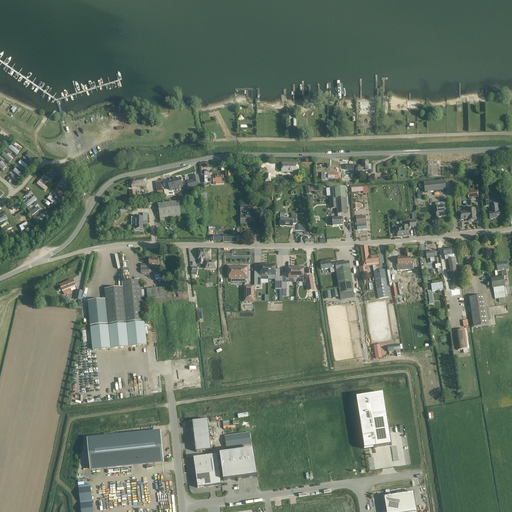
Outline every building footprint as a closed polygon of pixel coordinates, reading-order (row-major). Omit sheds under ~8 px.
[(2,132),(0,133),(0,134),(5,139),(3,140),(6,142),(7,141),(8,141),(10,139),(2,132)] [(11,145),(9,149),(18,155),(20,151),(11,145)] [(3,153),(1,156),(9,163),(11,160),(6,156),(7,154),(5,153),(4,154),(3,153)] [(27,153),(25,156),(30,160),(28,161),(31,164),(32,162),(34,163),(36,160),(27,153)] [(20,160),(18,163),(22,167),(21,168),(23,170),(24,168),(27,170),(29,167),(20,160)] [(356,166),(356,173),(363,173),(363,171),(369,171),(369,170),(371,170),(371,164),(368,164),(368,161),(362,161),(362,166),(356,166)] [(282,170),(297,171),(298,163),(282,162),(282,170)] [(19,176),(22,173),(17,168),(11,173),(14,176),(16,173),(19,176)] [(342,171),(342,180),(353,180),(354,171),(342,171)] [(193,181),(187,182),(189,188),(200,185),(197,176),(192,177),(193,181)] [(132,188),(146,186),(146,177),(131,179),(132,188)] [(61,182),(70,190),(73,186),(64,178),(61,182)] [(180,179),(168,182),(170,190),(182,187),(180,179)] [(46,192),(49,188),(40,181),(36,185),(46,192)] [(424,188),(425,193),(446,191),(445,186),(445,181),(424,183),(424,188)] [(56,188),(55,191),(59,195),(58,196),(60,198),(63,194),(56,188)] [(345,188),(335,189),(336,199),(335,199),(331,199),(330,199),(331,209),(336,208),(337,214),(338,214),(338,218),(332,218),(333,226),(342,225),(342,218),(341,214),(347,213),(345,188)] [(35,196),(25,204),(28,207),(38,199),(35,196)] [(49,196),(47,199),(55,206),(57,203),(49,196)] [(158,205),(160,222),(181,219),(179,202),(158,204),(158,205)] [(490,205),(491,213),(489,213),(489,214),(490,219),(497,218),(497,216),(499,216),(499,212),(498,204),(490,205)] [(31,209),(28,211),(30,213),(29,213),(32,216),(39,210),(37,207),(32,211),(31,209)] [(250,212),(251,212),(251,207),(241,207),(241,213),(245,213),(245,217),(241,217),(241,224),(254,224),(254,217),(250,217),(250,212)] [(436,213),(437,218),(446,216),(446,212),(445,207),(436,208),(436,213)] [(476,220),(476,215),(475,209),(467,209),(467,212),(460,213),(461,220),(468,219),(468,221),(476,220)] [(46,213),(37,220),(40,223),(48,216),(46,213)] [(144,230),(144,222),(148,222),(147,214),(143,214),(143,217),(131,217),(131,226),(134,226),(134,231),(140,231),(140,230),(144,230)] [(280,219),(280,221),(280,226),(293,226),(293,224),(296,224),(296,214),(292,214),(292,219),(280,219)] [(356,217),(356,222),(355,222),(355,225),(357,225),(357,230),(367,229),(366,221),(365,216),(356,217)] [(415,219),(407,220),(407,224),(409,224),(410,228),(416,227),(416,221),(415,221),(415,219)] [(1,226),(3,232),(12,228),(11,224),(7,226),(6,224),(1,226)] [(397,237),(409,236),(408,226),(401,226),(401,229),(397,230),(397,237)] [(379,265),(377,256),(368,257),(367,247),(360,248),(361,253),(363,267),(379,265)] [(453,290),(459,289),(454,254),(452,255),(451,248),(443,250),(444,256),(445,256),(445,260),(448,259),(453,290)] [(210,251),(199,251),(199,258),(199,262),(200,263),(200,264),(201,264),(202,264),(203,263),(203,258),(206,258),(206,268),(216,268),(216,262),(210,262),(210,258),(210,251)] [(433,251),(426,252),(427,259),(430,259),(431,262),(435,262),(435,265),(439,264),(438,258),(434,259),(434,258),(433,251)] [(398,265),(396,265),(397,271),(413,270),(413,264),(410,264),(410,257),(409,257),(409,254),(405,255),(405,257),(397,258),(398,265)] [(141,273),(146,273),(150,273),(149,268),(149,267),(150,267),(154,267),(154,268),(162,268),(162,262),(159,262),(159,259),(149,259),(149,264),(141,265),(141,273)] [(353,291),(350,267),(349,262),(331,265),(330,262),(321,263),(322,270),(330,268),(331,273),(336,272),(340,293),(353,291)] [(499,303),(504,302),(503,298),(505,297),(504,286),(505,286),(503,277),(507,276),(506,270),(508,270),(507,262),(496,263),(498,272),(501,271),(502,277),(491,279),(493,288),(495,299),(498,298),(499,303)] [(261,273),(255,273),(255,284),(261,284),(261,280),(266,280),(268,280),(268,265),(261,265),(261,273)] [(230,268),(229,279),(248,279),(248,267),(230,268)] [(379,299),(389,297),(384,270),(374,271),(379,299)] [(76,286),(75,285),(73,280),(60,285),(63,292),(64,295),(71,292),(69,289),(76,286)] [(403,280),(395,281),(397,297),(405,296),(405,292),(403,280)] [(140,281),(122,282),(123,287),(126,323),(144,321),(140,281)] [(442,283),(431,284),(432,292),(438,291),(438,292),(440,292),(440,291),(443,290),(442,283)] [(254,286),(244,286),(244,302),(254,302),(254,286)] [(105,289),(106,299),(108,324),(126,323),(123,287),(105,289)] [(162,287),(146,289),(147,299),(163,297),(162,287)] [(461,298),(459,289),(453,290),(453,292),(451,292),(452,300),(461,298)] [(470,298),(474,327),(489,325),(488,316),(490,315),(489,307),(487,308),(485,295),(470,298)] [(106,299),(88,301),(90,326),(108,324),(106,299)] [(144,322),(90,327),(93,351),(147,345),(144,322)] [(454,331),(457,351),(469,349),(466,329),(454,331)] [(121,394),(120,381),(115,381),(115,377),(109,377),(109,387),(106,387),(107,393),(117,393),(118,394),(121,394)] [(383,394),(356,398),(364,447),(365,447),(365,450),(392,445),(383,394)] [(323,414),(318,414),(316,405),(307,406),(314,451),(318,451),(320,464),(321,465),(325,465),(331,464),(332,463),(332,464),(339,463),(338,457),(339,457),(332,416),(323,417),(322,417),(321,414),(323,414)] [(251,415),(258,476),(299,470),(293,425),(307,423),(305,406),(251,415)] [(208,420),(193,422),(196,452),(211,451),(208,420)] [(144,434),(89,439),(92,470),(147,464),(163,462),(159,432),(144,433),(144,434)] [(226,449),(227,448),(251,445),(250,433),(225,436),(226,449)] [(254,450),(220,454),(224,481),(257,476),(254,450)] [(205,456),(193,458),(196,476),(198,488),(221,485),(220,473),(217,455),(205,456)] [(173,487),(164,488),(164,498),(172,497),(172,499),(170,500),(170,504),(175,504),(173,487)] [(416,511),(414,493),(384,497),(386,511),(416,511)]
